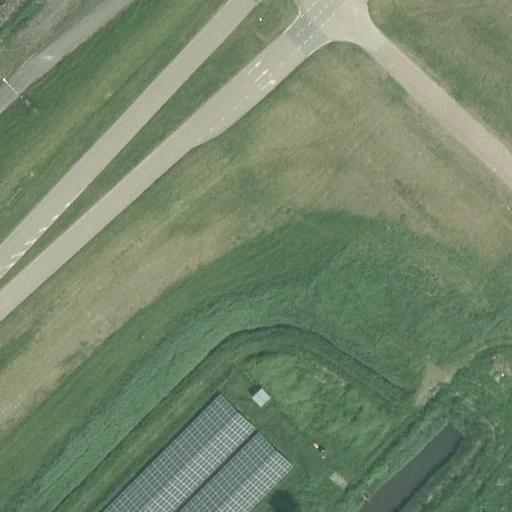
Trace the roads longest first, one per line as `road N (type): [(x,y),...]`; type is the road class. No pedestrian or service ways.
road 1 (tertiary): [(0,310),(335,5)]
road 2 (tertiary): [(244,0),(0,261)]
road 3 (unclassified): [(511,172),(335,5)]
